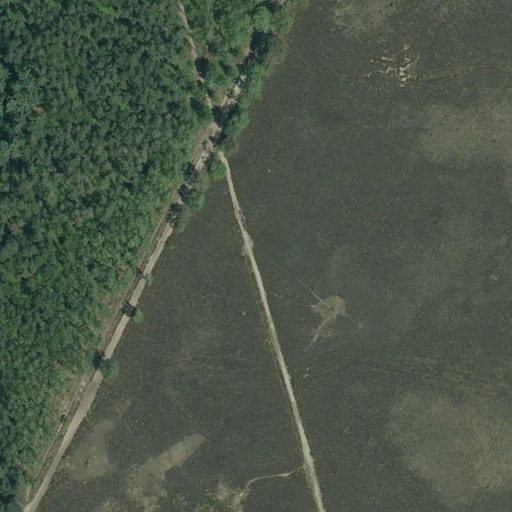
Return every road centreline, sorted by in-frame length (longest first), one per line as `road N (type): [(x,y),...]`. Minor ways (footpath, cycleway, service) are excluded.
road 1 (track): [(27,511),(284,0)]
road 2 (track): [(202,88),(323,511)]
road 3 (track): [(0,198),(202,88)]
road 4 (track): [(27,511),(0,384)]
